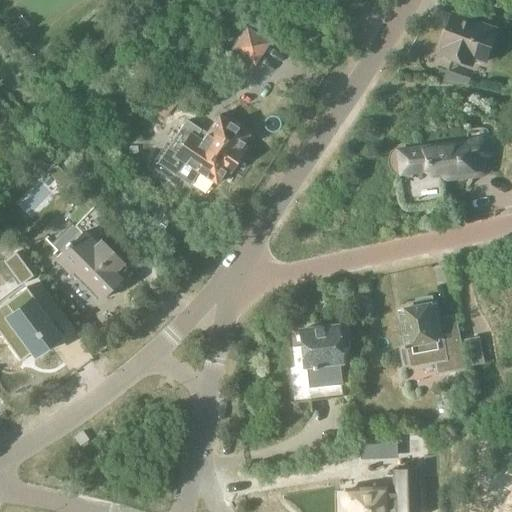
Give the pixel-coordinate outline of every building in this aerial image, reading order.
[(499,32),(454,16),(443,46),(447,47),(444,56),(463,63),(466,54),(488,62),(499,32)] [(253,66),(269,42),(268,42),(268,43),(246,28),(231,49),(253,64),(252,65),(253,66)] [(152,106),(164,116),(183,94),(171,83),(152,106)] [(174,172),(182,178),(192,185),(200,173),(215,183),(225,168),(229,171),(242,152),(238,149),(248,135),(218,114),(201,140),(194,136),(198,129),(188,122),(167,154),(178,162),(177,164),(179,165),(174,172)] [(475,175),(477,175),(479,175),(481,174),(485,174),(486,173),(487,172),(487,171),(486,159),(486,158),(490,155),(491,149),(490,144),(486,141),(480,139),(475,141),(472,145),(471,148),(413,151),(407,158),(408,166),(415,171),(431,169),(431,172),(432,174),(433,175),(434,175),(435,175),(435,174),(448,173),(448,176),(449,177),(450,178),(451,178),(465,176),(467,176),(468,175),(468,173),(468,172),(474,171),(474,173),(474,174),(475,175)] [(116,268),(121,263),(101,242),(114,229),(92,208),(90,210),(82,202),(65,219),(81,234),(70,244),(68,243),(64,247),(66,248),(56,258),(57,259),(60,256),(73,269),(69,273),(95,299),(99,295),(101,298),(103,296),(106,298),(114,290),(111,287),(119,280),(110,271),(114,266),(116,268)] [(156,205),(149,215),(168,228),(174,217),(156,205)] [(400,310),(407,346),(405,346),(405,348),(401,349),(404,365),(410,364),(410,366),(435,362),(437,374),(465,370),(456,316),(439,319),(436,304),(432,304),(431,298),(419,301),(420,307),(400,310)] [(37,302),(0,329),(0,334),(19,361),(31,352),(33,355),(59,336),(47,321),(49,319),(37,302)] [(298,330),(303,366),(308,401),(343,396),(338,361),(340,361),(338,347),(348,345),(345,324),(335,325),(298,330)] [(471,365),(485,362),(479,337),(465,340),(471,365)] [(315,438),(317,450),(342,446),(340,434),(315,438)] [(345,489),(342,493),(342,500),(345,504),(345,511),(384,511),(385,511),(394,511),(393,511),(417,511),(417,468),(393,469),(393,493),(385,493),(384,488),(345,489)]
